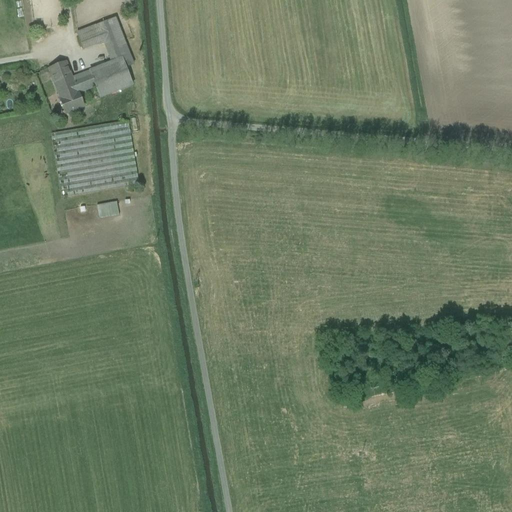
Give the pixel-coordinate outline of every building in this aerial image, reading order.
[(129,56),(115,19),(97,26),(104,43),(112,63),(121,59),(129,56)] [(97,26),(76,34),(83,51),(104,43),(97,26)] [(129,56),(121,59),(125,68),(133,65),(129,56)] [(112,63),(90,72),(91,75),(96,87),(100,98),(132,86),(125,68),(121,59),(112,63)] [(65,63),(48,70),(54,85),(71,78),(65,63)] [(85,77),(91,75),(90,72),(81,75),(72,79),(73,82),(80,79),(82,84),(87,82),(85,77)] [(80,79),(73,82),(77,94),(78,94),(96,87),(91,75),(85,77),(87,82),(82,84),(80,79)] [(71,78),(54,85),(60,100),(77,94),(73,82),(72,79),(71,78)] [(77,94),(60,100),(60,101),(65,115),(83,108),(78,94),(77,94)] [(136,118),(129,119),(131,134),(138,133),(136,118)] [(128,123),(115,125),(117,137),(130,134),(128,123)] [(115,125),(50,135),(61,199),(139,186),(130,134),(117,137),(115,125)] [(116,203),(96,207),(99,220),(118,217),(116,203)]
